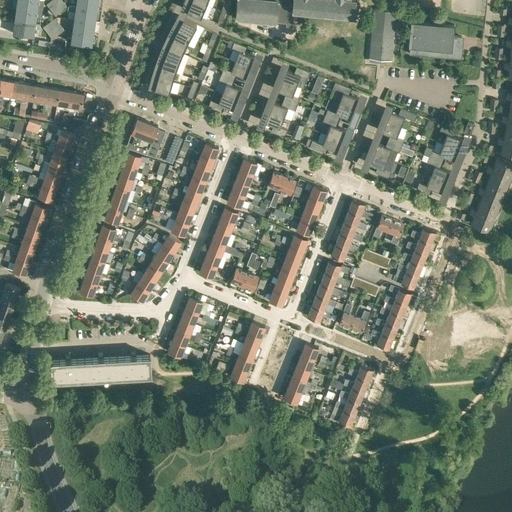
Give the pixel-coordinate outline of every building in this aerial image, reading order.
[(36,0),(17,0),(16,9),(37,12),(39,0),(36,0)] [(50,9),(56,4),(53,0),(51,0),(47,3),(50,9)] [(205,5),(193,0),(186,0),(185,4),(183,8),(200,16),(202,12),(205,5)] [(259,19),(260,0),(237,0),(236,17),(259,19)] [(260,0),(259,19),(274,21),(286,22),(286,25),(292,26),(293,15),(292,15),(292,10),(298,10),(354,16),(356,0),(260,0)] [(63,1),(57,6),(61,11),(67,6),(63,1)] [(204,13),(209,16),(214,7),(209,4),(204,13)] [(76,5),(74,17),(95,20),(96,8),(76,5)] [(61,11),(57,6),(52,10),(55,15),(61,11)] [(16,9),(14,21),(35,24),(37,12),(16,9)] [(179,15),(174,25),(190,34),(192,31),(194,27),(196,24),(179,15)] [(389,56),(393,17),(373,15),(372,32),(370,54),(379,55),(389,56)] [(54,27),(60,23),(55,17),(50,21),(54,27)] [(74,17),(72,29),(93,32),(95,20),(74,17)] [(461,58),(462,46),(460,46),(461,36),(454,35),(454,24),(410,20),(408,45),(410,45),(409,53),(461,58)] [(14,21),(13,33),(25,35),(26,37),(30,37),(32,36),(34,36),(35,24),(14,21)] [(43,26),(48,32),(53,28),(48,22),(43,26)] [(64,29),(60,23),(54,27),(59,33),(64,29)] [(171,30),(169,35),(186,43),(187,40),(190,36),(190,34),(174,25),(171,30)] [(53,28),(48,32),(52,38),(57,34),(53,28)] [(72,29),(71,42),(72,43),(73,45),(77,45),(79,43),(91,45),(93,32),(72,29)] [(167,39),(164,44),(182,52),(183,49),(186,43),(169,35),(167,39)] [(234,41),(231,47),(231,48),(238,51),(235,61),(254,68),(253,67),(257,58),(245,53),(247,47),(234,41)] [(161,52),(160,54),(178,62),(179,59),(182,52),(164,44),(164,46),(161,52)] [(176,69),(183,73),(193,55),(185,51),(176,69)] [(511,76),(511,53),(510,53),(509,62),(504,61),(503,67),(508,67),(508,76),(511,76)] [(158,62),(157,65),(175,71),(177,64),(178,62),(160,54),(159,57),(158,62)] [(223,67),(221,74),(235,79),(237,73),(249,78),(253,68),(254,69),(254,68),(235,61),(231,70),(223,67)] [(154,71),(153,75),(172,81),(174,75),(175,71),(157,65),(154,71)] [(277,77),(296,85),(300,75),(307,78),(310,72),(296,66),(294,72),(282,67),(278,77),(277,77)] [(235,79),(221,74),(218,80),(226,83),(222,93),(241,100),(241,99),(245,90),(232,85),(235,79)] [(172,81),(153,75),(152,80),(150,86),(169,91),(170,86),(172,81)] [(314,83),(320,85),(323,78),(317,75),(314,83)] [(296,85),(277,77),(276,77),(277,78),(273,88),(286,93),(283,98),(297,104),(300,98),(292,95),(296,85)] [(2,79),(0,87),(0,97),(3,98),(4,93),(11,95),(13,81),(2,79)] [(171,90),(180,91),(182,81),(173,80),(171,90)] [(13,81),(11,95),(16,96),(16,100),(21,101),(22,97),(23,97),(25,83),(13,81)] [(333,88),(335,89),(338,90),(334,99),(339,101),(339,102),(358,109),(361,99),(349,94),(351,88),(335,82),(333,88)] [(25,83),(23,97),(35,99),(37,85),(25,83)] [(206,86),(201,84),(198,90),(204,92),(206,86)] [(37,85),(35,99),(40,100),(39,103),(44,104),(45,101),(46,101),(49,87),(37,85)] [(49,87),(46,101),(58,103),(61,89),(49,87)] [(196,89),(191,87),(186,97),(191,99),(196,89)] [(73,91),(61,89),(58,103),(64,104),(63,108),(69,110),(73,91)] [(82,107),(84,93),(73,91),(69,110),(68,116),(67,123),(77,125),(78,118),(73,117),(74,110),(74,106),(82,107)] [(317,94),(310,91),(307,99),(314,102),(317,94)] [(241,100),(222,93),(218,102),(211,99),(208,106),(222,111),(224,105),(236,110),(240,100),(241,101),(241,100)] [(264,109),(283,117),(287,107),(295,110),(297,104),(283,98),(281,104),(269,99),(265,109),(264,109)] [(358,109),(339,102),(335,111),(327,108),(325,115),(339,120),(341,114),(353,119),(357,109),(358,110),(358,109)] [(511,130),(511,107),(509,106),(507,115),(502,114),(501,119),(506,120),(504,129),(511,130)] [(414,120),(417,114),(400,107),(398,113),(386,108),(382,118),(381,118),(400,126),(404,116),(414,120)] [(283,117),(264,109),(264,110),(265,110),(261,120),(273,125),(271,131),(284,136),(287,129),(280,127),(283,117)] [(339,120),(325,115),(322,121),(330,124),(326,134),(345,141),(346,141),(345,141),(349,131),(336,126),(339,120)] [(152,140),(157,125),(136,117),(130,131),(126,146),(134,150),(140,135),(152,140)] [(400,126),(381,118),(381,119),(378,129),(390,134),(388,140),(401,145),(404,139),(396,136),(400,126)] [(40,124),(28,120),(25,128),(32,130),(37,132),(40,124)] [(469,133),(474,122),(468,120),(464,131),(469,133)] [(447,133),(443,143),(462,151),(463,150),(462,150),(466,140),(453,135),(456,129),(442,124),(439,130),(447,133)] [(44,135),(44,136),(52,138),(57,140),(71,145),(74,134),(61,129),(59,135),(48,131),(46,136),(44,135)] [(511,153),(511,130),(504,129),(503,137),(498,137),(497,142),(502,143),(500,151),(511,153)] [(291,136),(299,139),(301,133),(293,130),(291,136)] [(306,144),(312,147),(326,152),(328,147),(341,151),(345,142),(345,141),(326,134),(322,143),(309,138),(306,144)] [(57,140),(53,151),(67,156),(71,145),(57,140)] [(388,158),(394,161),(397,151),(399,151),(401,145),(388,140),(385,145),(373,140),(369,150),(368,150),(388,158)] [(201,153),(213,158),(218,147),(206,142),(204,148),(196,145),(194,150),(201,153)] [(491,150),(493,145),(486,142),(484,147),(491,150)] [(429,155),(429,156),(443,162),(445,156),(458,161),(461,151),(462,151),(443,143),(439,153),(433,150),(434,148),(427,146),(424,153),(429,155)] [(128,150),(124,161),(136,166),(140,155),(128,150)] [(390,170),(394,161),(388,158),(368,150),(368,151),(369,151),(365,161),(377,166),(375,172),(389,177),(391,172),(391,171),(390,170)] [(37,151),(35,158),(45,161),(47,155),(37,151)] [(53,151),(50,163),(63,167),(67,156),(53,151)] [(201,153),(197,164),(209,169),(213,158),(201,153)] [(486,162),(488,156),(481,153),(479,159),(486,162)] [(441,167),(443,162),(429,156),(427,162),(428,163),(424,173),(430,175),(450,183),(450,182),(449,182),(453,172),(441,167)] [(244,157),(240,168),(252,173),(256,162),(244,157)] [(508,188),(511,176),(511,164),(495,158),(492,166),(488,165),(485,170),(490,171),(487,180),(508,188)] [(124,161),(120,172),(133,177),(136,166),(124,161)] [(184,164),(177,162),(175,166),(179,168),(187,172),(189,168),(183,166),(184,164)] [(50,163),(46,174),(59,178),(63,167),(50,163)] [(197,164),(193,174),(205,179),(209,169),(197,164)] [(187,172),(179,168),(178,172),(180,173),(180,174),(185,176),(187,172)] [(240,168),(236,179),(248,184),(252,173),(240,168)] [(475,169),(473,174),(480,177),(482,172),(475,169)] [(173,172),(167,170),(165,176),(171,178),(173,172)] [(268,184),(278,188),(283,174),(273,170),(268,184)] [(409,181),(413,172),(407,170),(404,179),(409,181)] [(120,172),(116,183),(129,188),(133,177),(120,172)] [(46,174),(42,185),(55,189),(59,178),(46,174)] [(193,174),(188,186),(200,190),(205,179),(193,174)] [(283,174),(278,188),(290,192),(295,179),(283,174)] [(32,175),(30,181),(37,183),(39,177),(32,175)] [(450,183),(430,175),(426,185),(419,182),(416,188),(430,194),(432,188),(445,193),(449,183),(450,183)] [(236,179),(231,190),(243,195),(248,184),(236,179)] [(499,210),(508,188),(487,180),(484,188),(479,186),(477,191),(482,193),(478,201),(499,210)] [(116,183),(112,194),(125,199),(129,188),(116,183)] [(314,184),(309,195),(321,200),(326,189),(314,184)] [(55,189),(42,185),(38,196),(51,200),(55,189)] [(137,185),(135,190),(141,192),(145,193),(147,188),(137,185)] [(188,186),(184,196),(196,201),(200,190),(188,186)] [(243,195),(231,190),(227,201),(239,206),(243,195)] [(467,190),(464,196),(471,199),(474,193),(467,190)] [(277,192),(272,205),(275,207),(280,194),(277,192)] [(112,194),(108,205),(121,210),(125,199),(112,194)] [(309,195),(305,206),(317,211),(321,200),(309,195)] [(1,202),(8,204),(10,198),(3,196),(1,202)] [(184,196),(180,207),(192,212),(196,201),(184,196)] [(353,198),(349,210),(360,214),(371,218),(373,213),(362,209),(364,203),(353,198)] [(267,204),(261,201),(258,207),(265,209),(267,204)] [(491,231),(499,210),(478,201),(475,210),(471,208),(468,213),(473,215),(470,223),(491,231)] [(17,202),(15,209),(27,212),(32,214),(45,218),(49,207),(36,203),(34,208),(17,202)] [(121,210),(108,205),(104,217),(117,221),(121,210)] [(225,206),(220,217),(233,222),(237,211),(225,206)] [(305,206),(300,217),(312,222),(317,211),(305,206)] [(180,207),(175,218),(187,223),(192,212),(180,207)] [(272,213),(283,217),(284,216),(286,212),(275,207),(272,213)] [(360,214),(349,210),(344,221),(355,225),(364,229),(366,223),(357,220),(360,214)] [(463,218),(466,213),(459,210),(457,216),(463,218)] [(170,216),(159,212),(157,216),(169,220),(170,216)] [(32,214),(28,225),(41,230),(45,218),(32,214)] [(387,230),(392,218),(380,214),(376,225),(376,226),(373,234),(378,236),(381,228),(387,230)] [(220,217),(216,228),(229,233),(233,222),(220,217)] [(312,222),(300,217),(296,228),(308,233),(312,222)] [(187,223),(175,218),(171,229),(183,234),(187,223)] [(403,223),(392,218),(387,230),(393,233),(390,241),(396,243),(399,235),(398,235),(403,223)] [(353,231),(355,225),(344,221),(339,232),(351,236),(360,240),(362,235),(353,231)] [(103,223),(99,234),(111,239),(115,227),(103,223)] [(28,225),(24,236),(37,241),(41,230),(28,225)] [(7,229),(7,231),(18,235),(21,228),(15,226),(13,231),(7,229)] [(419,237),(419,238),(430,242),(435,231),(423,226),(421,233),(412,230),(410,234),(419,237)] [(216,228),(212,239),(224,244),(229,233),(216,228)] [(125,237),(123,243),(129,245),(132,235),(126,229),(122,233),(125,237)] [(153,230),(150,235),(153,236),(158,240),(161,235),(153,230)] [(290,244),(302,249),(307,238),(294,233),(291,239),(274,232),(272,236),(276,237),(276,238),(281,240),(290,244)] [(351,236),(339,232),(335,243),(346,248),(355,251),(357,246),(348,242),(351,236)] [(150,241),(152,237),(146,233),(143,237),(150,241)] [(99,234),(95,245),(107,250),(111,239),(99,234)] [(169,234),(163,243),(173,250),(180,241),(169,234)] [(24,236),(20,248),(33,252),(37,241),(24,236)] [(158,240),(153,236),(152,237),(150,241),(155,244),(158,240)] [(414,249),(425,254),(430,242),(419,238),(416,243),(408,240),(406,245),(414,249)] [(212,239),(207,250),(220,255),(224,244),(212,239)] [(163,243),(156,253),(167,260),(173,250),(163,243)] [(346,248),(335,243),(330,254),(342,259),(342,258),(351,262),(353,257),(344,253),(346,248)] [(290,244),(285,255),(298,260),(302,249),(290,244)] [(95,245),(91,256),(104,261),(107,250),(95,245)] [(20,248),(16,259),(30,263),(33,252),(20,248)] [(370,250),(365,248),(361,258),(366,260),(370,250)] [(5,254),(4,255),(11,257),(13,251),(7,249),(5,254)] [(410,259),(409,260),(421,265),(425,254),(414,249),(412,254),(404,251),(402,256),(410,259)] [(207,250),(203,261),(216,266),(220,255),(207,250)] [(366,260),(371,262),(375,251),(370,250),(366,260)] [(143,251),(140,256),(145,260),(149,255),(143,251)] [(375,251),(371,262),(376,264),(380,254),(375,251)] [(254,252),(249,265),(252,267),(257,253),(254,252)] [(156,253),(150,263),(160,270),(167,260),(156,253)] [(381,266),(385,256),(380,254),(376,264),(381,266)] [(11,257),(4,255),(4,257),(3,258),(15,262),(13,270),(26,274),(30,263),(16,259),(11,257)] [(275,258),(269,255),(268,258),(266,264),(266,265),(272,267),(275,258)] [(285,255),(281,266),(294,271),(298,260),(285,255)] [(91,256),(87,268),(100,272),(104,261),(91,256)] [(179,256),(173,266),(181,271),(187,260),(179,256)] [(390,258),(385,256),(381,266),(386,268),(390,258)] [(340,264),(328,259),(324,271),(336,275),(339,269),(347,272),(349,267),(341,264),(340,264)] [(405,270),(405,271),(416,276),(421,265),(409,260),(407,265),(399,262),(399,263),(397,267),(405,270)] [(216,266),(203,261),(199,272),(211,277),(216,266)] [(150,263),(143,273),(154,280),(160,270),(150,263)] [(281,266),(277,277),(290,282),(294,271),(281,266)] [(230,280),(241,284),(246,271),(236,267),(230,280)] [(100,272),(87,268),(83,279),(96,283),(100,272)] [(154,280),(143,273),(138,270),(132,279),(137,283),(147,290),(154,280)] [(246,271),(241,284),(253,289),(258,275),(246,271)] [(336,275),(324,271),(320,282),(332,287),(332,286),(334,280),(343,283),(345,278),(336,275)] [(394,274),(392,279),(400,282),(411,287),(416,276),(405,271),(402,278),(394,274)] [(359,278),(354,276),(350,286),(355,287),(359,278)] [(277,277),(273,288),(285,293),(290,282),(277,277)] [(364,280),(359,278),(355,287),(360,289),(364,280)] [(96,283),(83,279),(79,290),(92,294),(96,283)] [(369,281),(364,280),(360,289),(365,291),(369,281)] [(374,283),(369,281),(365,291),(370,293),(374,283)] [(341,289),(332,286),(332,287),(320,282),(315,293),(327,298),(328,297),(330,291),(339,295),(341,289)] [(7,283),(1,301),(15,306),(21,287),(7,283)] [(147,290),(137,283),(130,293),(141,300),(147,290)] [(379,285),(374,283),(370,293),(375,295),(379,285)] [(390,284),(389,288),(397,291),(394,297),(393,299),(405,303),(410,292),(398,287),(398,286),(390,283),(390,284)] [(285,293),(273,288),(268,299),(281,304),(285,293)] [(327,298),(315,293),(311,304),(323,309),(323,308),(326,303),(334,306),(336,301),(328,297),(327,298)] [(392,302),(389,309),(389,310),(401,314),(405,303),(393,299),(394,297),(386,294),(384,299),(392,302)] [(189,296),(185,307),(197,312),(198,311),(203,313),(203,314),(209,316),(211,312),(205,309),(199,307),(202,301),(189,296)] [(1,301),(0,303),(0,314),(10,318),(15,306),(1,301)] [(343,310),(338,322),(349,327),(354,315),(348,313),(351,304),(346,302),(342,310),(343,310)] [(332,312),(323,308),(323,309),(311,304),(307,315),(319,320),(321,314),(330,317),(332,313),(332,312)] [(387,314),(385,320),(384,321),(396,326),(401,314),(389,310),(389,309),(382,306),(380,311),(387,314)] [(185,307),(180,318),(193,323),(197,312),(185,307)] [(354,315),(349,327),(361,332),(366,319),(369,311),(364,309),(360,317),(354,315)] [(6,330),(10,318),(0,314),(0,327),(5,330),(6,330)] [(383,325),(381,330),(380,332),(392,337),(396,326),(384,321),(385,320),(378,317),(375,322),(383,325)] [(180,318),(176,328),(189,333),(193,323),(180,318)] [(242,329),(248,331),(260,336),(264,326),(252,321),(250,326),(239,322),(237,327),(242,329)] [(371,333),(378,336),(375,343),(387,348),(392,337),(380,332),(381,330),(373,327),(371,333)] [(176,328),(171,339),(184,344),(189,333),(176,328)] [(248,331),(244,341),(243,342),(255,347),(260,336),(248,331)] [(230,344),(228,348),(228,349),(233,351),(239,353),(251,358),(255,347),(243,342),(244,341),(233,337),(230,344)] [(184,344),(171,339),(167,350),(180,355),(184,344)] [(305,342),(300,353),(313,358),(317,346),(305,342)] [(215,349),(226,353),(232,356),(233,351),(228,349),(228,348),(217,344),(215,349)] [(149,353),(116,355),(117,374),(150,372),(149,353)] [(251,358),(239,353),(234,364),(246,369),(251,358)] [(300,353),(296,364),(308,369),(313,358),(300,353)] [(116,355),(83,357),(84,376),(117,374),(116,355)] [(322,355),(320,360),(325,363),(325,362),(332,365),(334,361),(327,358),(327,357),(322,355)] [(83,357),(50,359),(51,378),(84,376),(83,357)] [(216,369),(219,370),(219,371),(224,373),(227,368),(228,369),(230,364),(219,360),(216,369)] [(356,375),(355,375),(367,380),(372,368),(360,363),(358,370),(350,367),(348,372),(356,375)] [(246,369),(234,364),(229,375),(241,380),(246,369)] [(296,364),(292,375),(304,380),(308,369),(296,364)] [(292,375),(287,386),(300,391),(304,380),(292,375)] [(351,386),(363,391),(367,380),(355,375),(353,381),(346,378),(344,383),(351,386)] [(300,391),(287,386),(283,397),(295,402),(300,391)] [(341,389),(339,395),(346,398),(347,397),(358,402),(363,391),(351,386),(348,393),(341,389)] [(336,401),(334,405),(342,408),(354,413),(358,402),(347,397),(346,398),(344,404),(336,400),(336,401)] [(277,409),(278,410),(285,412),(285,410),(291,413),(294,404),(288,402),(287,404),(281,402),(281,403),(278,401),(277,403),(277,409)] [(329,416),(338,419),(337,420),(349,425),(354,413),(342,408),(339,415),(331,412),(329,416)]
